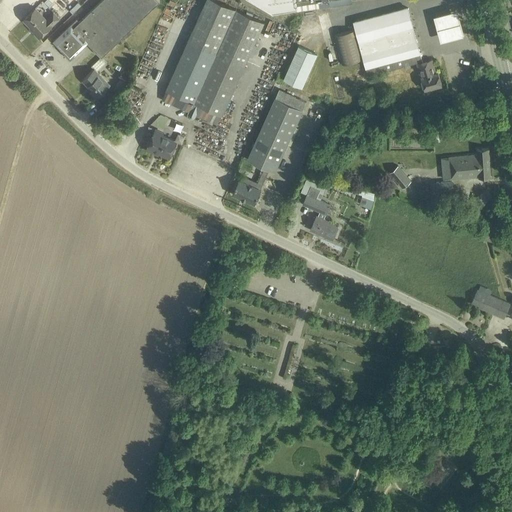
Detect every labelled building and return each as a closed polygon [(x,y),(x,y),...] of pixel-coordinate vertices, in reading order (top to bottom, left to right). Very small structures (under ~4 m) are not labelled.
[(101,0),(80,20),(77,18),(53,40),(71,58),(88,42),(102,56),(160,0),(159,0),(101,0)] [(73,0),(68,0),(64,5),(68,10),(76,3),(73,0)] [(223,114),(245,65),(265,20),(219,0),(205,0),(188,39),(166,89),(167,89),(162,99),(189,111),(188,114),(188,116),(189,118),(191,119),(193,119),(195,117),(197,114),(218,124),(222,114),(223,114)] [(253,0),(273,12),(297,9),(297,10),(308,8),(319,7),(320,7),(331,5),(352,2),(351,0),(253,0)] [(159,4),(150,13),(151,14),(142,21),(148,27),(144,31),(146,33),(141,38),(148,44),(160,18),(158,16),(164,10),(159,4)] [(39,37),(47,30),(52,25),(52,24),(59,17),(54,11),(46,18),(36,7),(24,18),(34,30),(33,31),(39,37)] [(423,61),(422,57),(416,36),(418,35),(416,28),(414,28),(409,7),(354,22),(356,30),(358,34),(369,75),(418,62),(418,63),(423,61)] [(457,7),(433,14),(440,40),(464,33),(457,7)] [(354,35),(358,34),(356,30),(336,35),(343,64),(360,60),(354,35)] [(284,79),(303,87),(318,53),(298,45),(284,79)] [(425,88),(432,86),(442,84),(438,72),(436,73),(432,59),(423,61),(418,63),(425,88)] [(97,97),(104,90),(111,84),(95,68),(82,79),(92,89),(91,91),(97,97)] [(124,85),(125,86),(133,79),(125,71),(118,78),(119,79),(116,83),(117,84),(114,87),(118,91),(124,85)] [(295,126),(303,108),(307,101),(279,89),(248,159),(265,166),(258,181),(263,183),(270,169),(275,171),(288,143),(291,145),(299,127),(295,126)] [(117,97),(113,92),(108,97),(112,102),(117,97)] [(112,113),(116,117),(120,113),(116,109),(112,113)] [(178,133),(175,140),(162,134),(163,132),(156,129),(147,149),(154,152),(155,150),(170,156),(177,141),(182,143),(185,136),(178,133)] [(480,176),(490,175),(489,148),(477,148),(478,154),(449,157),(440,157),(443,179),(479,174),(480,176)] [(399,165),(390,172),(402,187),(411,180),(399,165)] [(263,183),(258,181),(244,174),(241,179),(240,179),(233,193),(255,203),(262,188),(261,188),(263,183)] [(432,182),(433,190),(453,188),(452,180),(432,182)] [(370,207),(374,191),(339,182),(337,187),(361,193),(358,204),(370,207)] [(307,194),(303,203),(320,210),(318,216),(317,215),(311,229),(333,238),(337,229),(339,225),(324,218),(326,213),(327,213),(331,204),(321,200),(316,198),(320,189),(311,185),(308,193),(307,194)] [(247,266),(249,258),(238,255),(235,262),(247,266)] [(244,275),(242,275),(238,274),(234,286),(239,288),(240,288),(240,287),(244,275)] [(504,318),(508,308),(511,303),(478,289),(471,303),(504,318)] [(447,460),(431,479),(440,487),(456,468),(447,460)]
